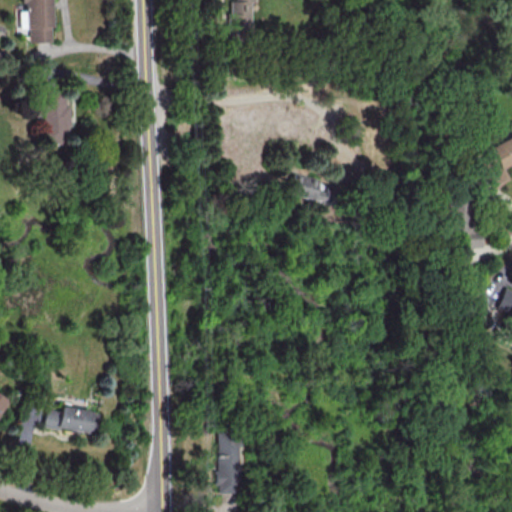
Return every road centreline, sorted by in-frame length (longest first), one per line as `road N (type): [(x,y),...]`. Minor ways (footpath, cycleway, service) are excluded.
road 1 (tertiary): [(161,511),(144,0)]
road 2 (residential): [(161,509),(88,505),(0,482)]
